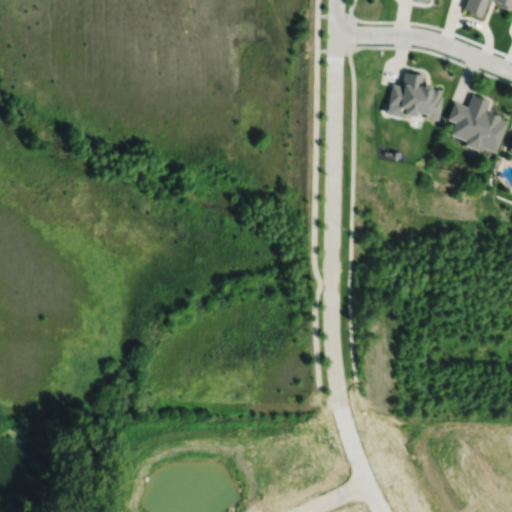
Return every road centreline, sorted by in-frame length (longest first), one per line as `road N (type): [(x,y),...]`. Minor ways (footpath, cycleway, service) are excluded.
road 1 (residential): [(340,403),(332,312),(336,0)]
road 2 (residential): [(336,33),(430,37),(511,70)]
